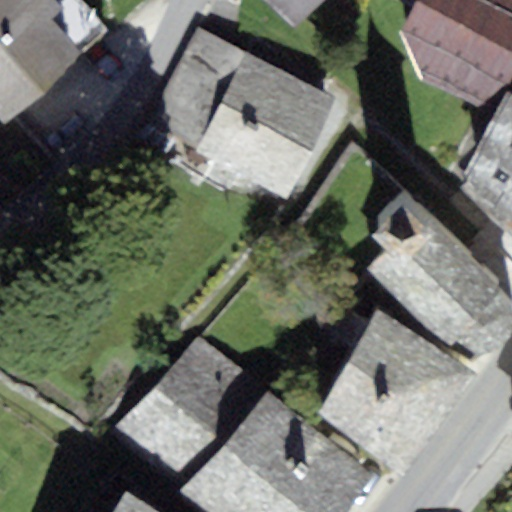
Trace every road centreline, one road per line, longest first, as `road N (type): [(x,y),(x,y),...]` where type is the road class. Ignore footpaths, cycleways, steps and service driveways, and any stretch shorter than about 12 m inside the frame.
road 1 (residential): [(193,0),(129,111),(0,241)]
road 2 (primary): [(409,511),(511,372)]
